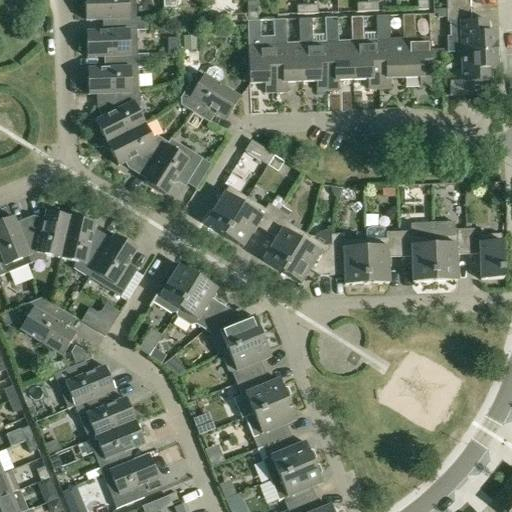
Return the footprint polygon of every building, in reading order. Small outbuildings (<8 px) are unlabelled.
[(84,0),(85,21),(88,21),(108,20),(136,19),(134,0),(84,0)] [(163,0),(163,8),(176,8),(175,0),(163,0)] [(445,0),(446,9),(437,10),(437,11),(471,9),(470,0),(445,0)] [(417,2),(417,10),(427,10),(427,2),(417,2)] [(367,12),(378,12),(377,3),(367,4),(367,12)] [(356,13),(367,12),(367,4),(356,4),(356,13)] [(297,15),(307,15),(307,6),(296,6),(297,15)] [(307,15),(317,14),(317,6),(307,6),(307,15)] [(471,22),(471,9),(437,11),(438,19),(447,19),(447,24),(449,24),(450,38),(460,38),(461,53),(496,52),(495,33),(487,33),(486,21),(471,22)] [(246,13),(247,22),(257,22),(257,13),(246,13)] [(431,88),(429,38),(415,39),(414,16),(401,16),(402,39),(403,39),(404,79),(419,79),(419,88),(431,88)] [(376,17),(376,33),(376,40),(377,40),(379,90),(390,89),(390,80),(404,79),(403,39),(402,39),(389,40),(388,17),(376,17)] [(363,18),(350,18),(351,41),(353,81),(367,81),(368,90),(379,90),(377,40),(376,40),(376,33),(363,33),(363,18)] [(144,19),(136,19),(108,20),(108,32),(86,33),(87,58),(109,58),(109,57),(137,56),(136,31),(144,31),(144,19)] [(338,82),(353,81),(351,41),(338,42),(337,19),(324,19),(325,35),(325,42),(327,92),(339,91),(338,82)] [(285,20),(272,21),(273,44),(274,44),(276,94),(287,93),(287,84),(301,83),(300,43),(299,43),(286,44),(285,20)] [(316,92),(327,92),(325,42),(325,35),(312,36),(311,20),(298,20),(299,43),(300,43),(301,83),(316,82),(316,92)] [(259,21),(257,22),(247,22),(249,85),(264,84),(265,94),(276,94),(274,44),(273,44),(260,45),(259,21)] [(183,37),(183,51),(197,51),(196,36),(183,37)] [(450,97),(474,96),(473,83),(489,83),(488,71),(497,70),(496,52),(461,53),(462,82),(449,83),(450,97)] [(109,57),(109,58),(110,69),(87,70),(88,96),(97,95),(139,93),(139,92),(138,68),(146,68),(149,65),(148,56),(137,56),(109,57)] [(209,124),(215,114),(226,121),(240,99),(218,85),(223,77),(221,71),(215,68),(209,69),(205,77),(197,72),(180,99),(180,106),(209,124)] [(103,138),(100,147),(106,144),(145,125),(137,109),(139,108),(139,93),(97,95),(98,108),(103,118),(95,122),(103,138)] [(128,168),(146,179),(146,180),(168,144),(158,138),(153,140),(145,125),(106,144),(100,147),(110,151),(118,167),(125,163),(128,168)] [(202,160),(170,140),(168,144),(146,180),(146,179),(143,183),(165,196),(176,179),(186,185),(202,160)] [(267,167),(274,156),(251,142),(244,152),(267,167)] [(204,226),(223,237),(247,199),(228,187),(204,226)] [(223,237),(239,247),(242,249),(256,227),(266,233),(282,207),(285,202),(276,197),(270,206),(268,205),(265,210),(247,199),(223,237)] [(262,262),(265,264),(281,273),(305,235),(287,224),(290,219),(289,218),(291,213),(282,207),(266,233),(276,239),(262,262)] [(33,218),(16,225),(15,226),(31,264),(46,258),(46,256),(60,260),(70,218),(46,212),(44,221),(33,218)] [(0,276),(31,265),(31,264),(15,226),(16,225),(12,217),(0,222),(0,276)] [(94,223),(70,218),(60,260),(75,263),(73,270),(88,279),(111,242),(96,233),(92,232),(94,223)] [(453,223),(432,224),(434,283),(456,282),(455,256),(467,255),(466,230),(453,231),(453,223)] [(411,232),(398,233),(399,258),(411,258),(412,284),(434,283),(432,224),(411,225),(411,232)] [(366,285),(388,284),(387,259),(399,258),(398,233),(385,233),(385,229),(379,230),(379,228),(371,228),(371,230),(366,231),(366,240),(364,240),(366,285)] [(479,230),(467,230),(466,230),(467,255),(479,255),(480,281),(503,280),(501,235),(479,236),(479,230)] [(320,277),(332,277),(331,246),(330,235),(324,236),(318,238),(316,242),(305,235),(281,273),(300,285),(314,263),(319,266),(320,277)] [(343,235),(330,235),(331,246),(332,277),(344,276),(344,286),(366,285),(364,240),(344,241),(343,235)] [(136,249),(115,236),(111,242),(88,279),(120,299),(136,273),(125,267),(136,249)] [(165,309),(168,304),(178,310),(198,278),(179,266),(160,296),(157,294),(149,307),(157,312),(165,309)] [(217,290),(198,278),(178,310),(175,314),(178,316),(176,318),(190,326),(194,324),(205,331),(226,309),(211,299),(217,290)] [(74,318),(65,313),(42,299),(25,306),(24,308),(23,323),(19,330),(62,357),(75,335),(67,330),(74,318)] [(233,313),(226,309),(205,331),(212,336),(219,332),(227,352),(262,338),(254,317),(243,321),(239,310),(233,313)] [(148,357),(161,337),(151,330),(138,350),(148,357)] [(270,358),(262,338),(227,352),(224,353),(225,357),(222,358),(228,372),(231,371),(236,385),(264,373),(260,363),(270,358)] [(70,354),(76,365),(89,361),(86,354),(75,347),(70,354)] [(81,364),(53,375),(67,410),(74,407),(105,394),(105,395),(114,391),(105,367),(86,375),(81,364)] [(282,388),(279,380),(269,384),(264,373),(236,385),(241,397),(236,399),(237,402),(235,403),(240,417),(243,416),(244,417),(252,414),(253,415),(288,401),(287,398),(289,394),(287,389),(282,388)] [(16,399),(12,387),(3,390),(8,402),(16,399)] [(74,407),(88,441),(135,422),(125,399),(110,405),(105,395),(105,394),(74,407)] [(21,410),(16,399),(8,402),(13,414),(21,410)] [(296,421),(288,401),(253,415),(245,418),(253,439),(258,437),(262,448),(290,437),(286,426),(296,421)] [(88,441),(102,476),(133,463),(133,462),(129,452),(144,445),(135,422),(88,441)] [(33,439),(28,427),(19,430),(24,442),(33,439)] [(262,448),(267,460),(260,463),(268,482),(313,464),(312,461),(315,457),(313,452),(308,451),(305,443),(294,448),(290,437),(262,448)] [(37,450),(33,439),(24,442),(29,454),(37,450)] [(42,446),(47,458),(56,455),(55,454),(61,452),(56,440),(42,446)] [(57,455),(48,458),(53,471),(62,467),(57,455)] [(102,476),(116,510),(144,499),(139,488),(158,480),(149,456),(133,462),(133,463),(102,476)] [(319,468),(314,466),(313,464),(268,482),(276,502),(282,499),(287,511),(316,500),(311,489),(321,484),(318,477),(321,473),(319,468)] [(49,479),(44,467),(36,470),(40,482),(49,479)] [(0,475),(0,498),(18,492),(17,491),(10,494),(2,475),(0,475)] [(54,491),(49,479),(40,482),(45,494),(54,491)] [(220,490),(224,500),(235,496),(233,489),(228,488),(220,490)] [(0,498),(0,511),(24,511),(28,511),(28,510),(20,491),(18,492),(0,498)] [(62,495),(66,504),(76,500),(73,491),(62,495)] [(62,511),(58,500),(46,505),(49,511),(62,511)] [(332,511),(330,506),(320,510),(316,500),(287,511),(332,511)] [(511,511),(511,501),(503,511),(511,511)]
